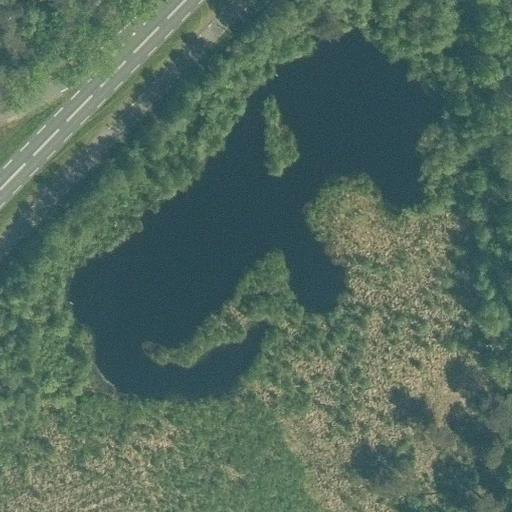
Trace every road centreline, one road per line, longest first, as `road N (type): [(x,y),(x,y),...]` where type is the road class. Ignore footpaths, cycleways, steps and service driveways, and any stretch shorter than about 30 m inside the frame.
road 1 (unclassified): [(0,247),(242,0)]
road 2 (primary): [(0,187),(183,0)]
